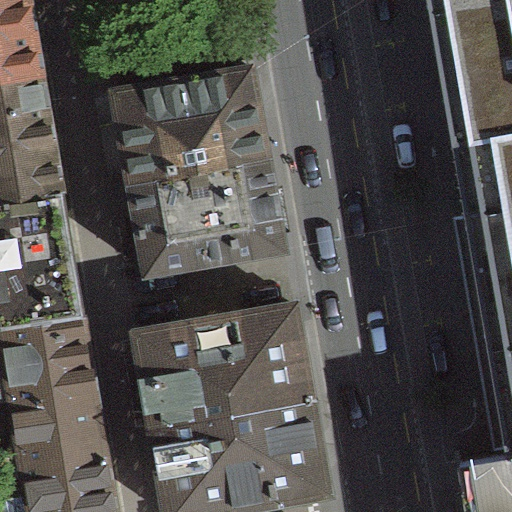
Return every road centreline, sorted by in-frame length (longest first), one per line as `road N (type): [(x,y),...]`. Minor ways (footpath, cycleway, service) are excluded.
road 1 (residential): [(67,0),(147,511)]
road 2 (primary): [(391,503),(301,0)]
